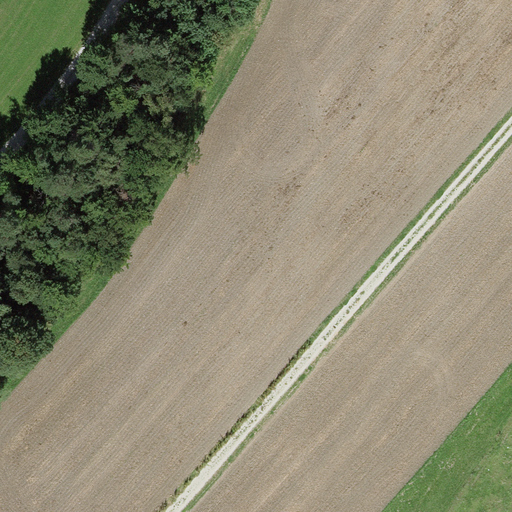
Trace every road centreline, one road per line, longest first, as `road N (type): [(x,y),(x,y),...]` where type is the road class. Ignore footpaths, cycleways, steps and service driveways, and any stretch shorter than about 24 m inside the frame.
road 1 (track): [(511,125),(174,511)]
road 2 (track): [(0,154),(99,35),(118,0)]
